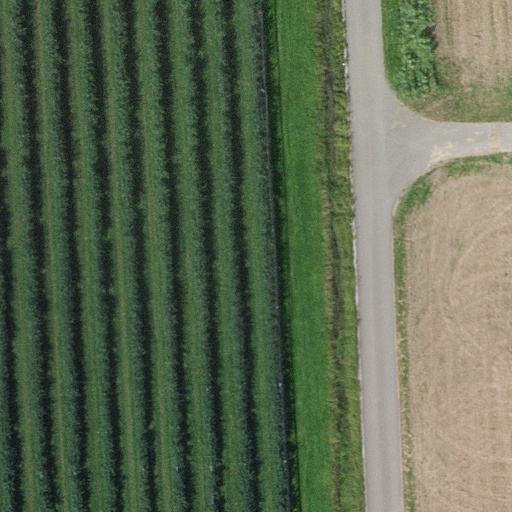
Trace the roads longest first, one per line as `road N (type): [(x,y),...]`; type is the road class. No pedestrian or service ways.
road 1 (residential): [(391,511),(368,0)]
road 2 (track): [(511,138),(375,142)]
